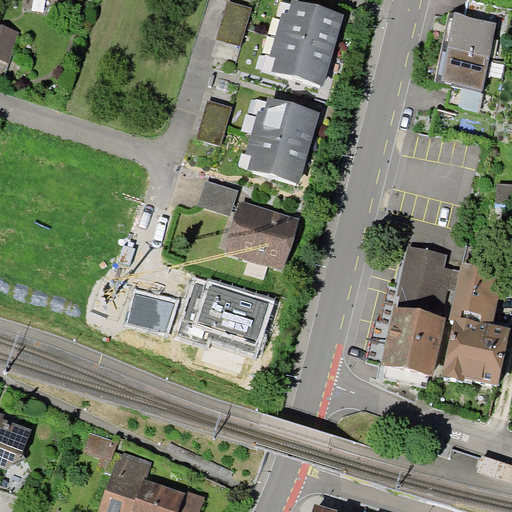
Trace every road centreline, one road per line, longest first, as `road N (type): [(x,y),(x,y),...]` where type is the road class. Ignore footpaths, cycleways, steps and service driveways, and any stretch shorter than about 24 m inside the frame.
road 1 (tertiary): [(408,0),(319,379)]
road 2 (residential): [(319,379),(511,452)]
road 3 (residential): [(0,108),(169,160)]
road 4 (residential): [(288,477),(419,511)]
